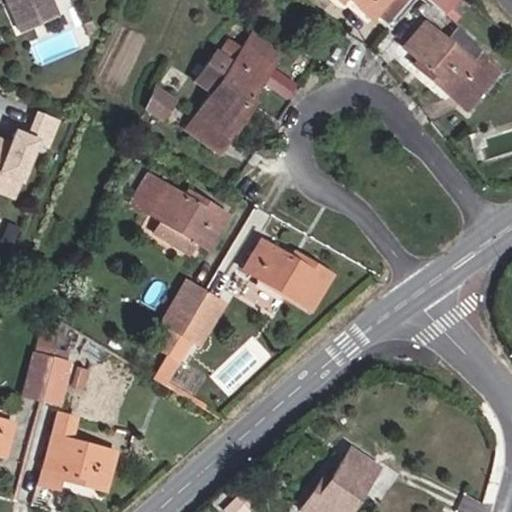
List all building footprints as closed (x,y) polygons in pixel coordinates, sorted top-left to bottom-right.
[(54,15),(47,0),(8,0),(9,2),(5,3),(17,31),(54,15)] [(406,0),(347,0),(370,20),(373,16),(384,25),(406,0)] [(426,0),(442,14),(453,0),(426,0)] [(452,23),(470,3),(466,0),(453,0),(442,14),(452,23)] [(496,73),(475,55),(468,63),(443,42),(422,23),(401,47),(415,60),(421,65),(416,70),(464,110),(496,73)] [(479,50),(454,28),(443,42),(468,63),(475,55),(479,50)] [(246,99),(278,54),(250,35),(229,64),(213,53),(192,82),(209,93),(184,129),(216,153),(248,109),(242,105),(246,99)] [(416,70),(421,65),(415,60),(411,65),(416,70)] [(159,119),(172,101),(153,88),(144,109),(159,119)] [(248,109),(252,103),(246,99),(242,105),(248,109)] [(204,249),(224,217),(190,195),(187,200),(180,196),(145,175),(129,203),(157,220),(150,233),(186,255),(193,243),(204,249)] [(187,200),(190,195),(183,191),(180,196),(187,200)] [(307,311),(328,275),(297,256),(293,262),(287,258),(257,240),(240,269),(307,311)] [(293,262),(297,256),(290,252),(287,258),(293,262)] [(177,333),(201,293),(183,281),(159,322),(177,333)] [(196,344),(220,304),(201,293),(177,333),(190,341),(196,344)] [(164,355),(177,333),(159,322),(146,344),(164,355)] [(50,359),(57,335),(39,330),(32,355),(50,359)] [(163,385),(190,341),(177,333),(164,355),(151,377),(163,385)] [(39,400),(50,359),(32,355),(20,395),(39,400)] [(56,405),(68,364),(50,359),(39,400),(56,405)] [(80,389),(85,372),(75,369),(70,386),(80,389)] [(102,491),(112,453),(68,441),(74,419),(55,414),(36,484),(54,489),(57,478),(102,491)] [(0,456),(3,457),(12,424),(0,420),(0,456)] [(300,511),(346,511),(375,468),(346,449),(329,475),(323,471),(298,510),(300,511)] [(281,487),(280,474),(270,475),(271,488),(281,487)] [(243,511),(231,499),(220,509),(223,511),(243,511)]
